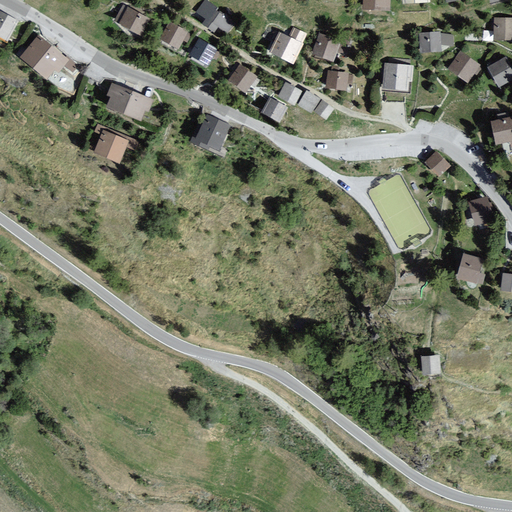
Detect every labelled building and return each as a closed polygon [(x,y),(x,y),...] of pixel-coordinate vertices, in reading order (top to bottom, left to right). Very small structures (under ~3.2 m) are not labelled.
[(386,0),(360,0),(360,10),(387,10),(386,0)] [(236,18),(213,5),(203,21),(226,35),(236,18)] [(0,40),(12,22),(0,14),(0,40)] [(143,28),(120,16),(110,35),(133,47),(143,28)] [(511,17),(491,17),(491,39),(511,39),(511,17)] [(434,32),(415,33),(416,52),(436,51),(434,32)] [(297,42),(275,33),(267,51),(289,60),(297,42)] [(338,42),(317,34),(309,54),(330,62),(338,42)] [(181,42),(162,35),(156,50),(174,57),(181,42)] [(338,49),(348,51),(350,40),(341,38),(338,49)] [(51,77),(64,62),(32,40),(10,61),(36,83),(45,72),(51,77)] [(211,58),(194,49),(185,66),(202,75),(211,58)] [(475,61),(457,50),(445,71),(464,82),(475,61)] [(511,74),(504,59),(487,68),(497,86),(511,79),(511,74)] [(407,67),(379,64),(376,92),(404,95),(407,67)] [(257,78),(240,66),(229,83),(246,94),(257,78)] [(345,76),(325,72),(322,89),(341,93),(345,76)] [(133,133),(147,102),(104,83),(88,114),(133,133)] [(302,91),(287,83),(280,96),(295,103),(302,91)] [(319,99),(306,91),(299,104),(312,111),(319,99)] [(268,100),(261,112),(275,120),(282,108),(268,100)] [(333,109),(322,101),(315,111),(326,119),(333,109)] [(228,124),(202,114),(192,139),(218,149),(228,124)] [(511,130),(509,117),(488,121),(492,143),(511,138),(511,130)] [(111,168),(125,139),(95,127),(81,156),(111,168)] [(446,168),(431,153),(419,164),(434,179),(446,168)] [(481,195),(464,201),(472,224),(488,218),(481,195)] [(483,257),(461,251),(454,277),(476,283),(483,257)] [(511,273),(500,272),(498,288),(511,289),(511,273)] [(428,361),(411,361),(411,379),(428,379),(428,361)]
